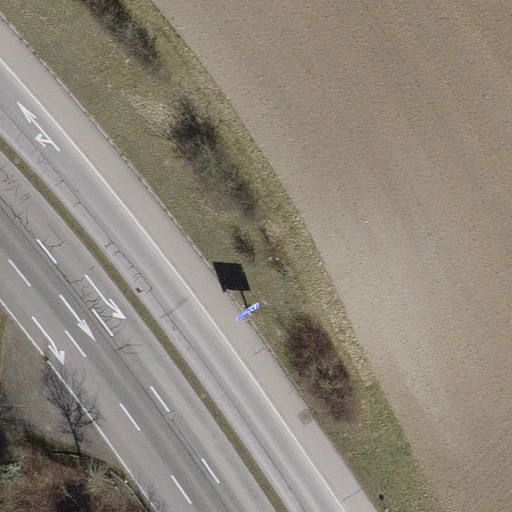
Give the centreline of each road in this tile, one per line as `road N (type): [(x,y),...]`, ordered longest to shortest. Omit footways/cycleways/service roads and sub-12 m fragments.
road 1 (secondary): [(314,511),(113,227),(0,99)]
road 2 (secondary): [(0,223),(129,384),(212,511)]
road 3 (track): [(129,384),(0,419)]
